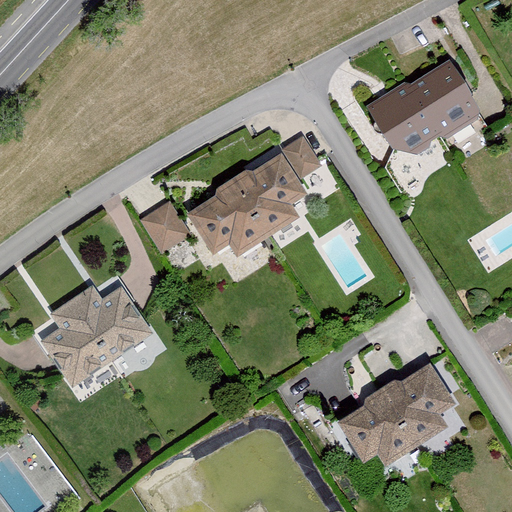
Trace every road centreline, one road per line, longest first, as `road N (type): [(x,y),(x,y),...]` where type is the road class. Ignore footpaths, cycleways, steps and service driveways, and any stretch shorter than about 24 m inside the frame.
road 1 (residential): [(295,84),(511,431)]
road 2 (residential): [(0,265),(77,207),(295,84)]
road 3 (residential): [(295,84),(451,0)]
